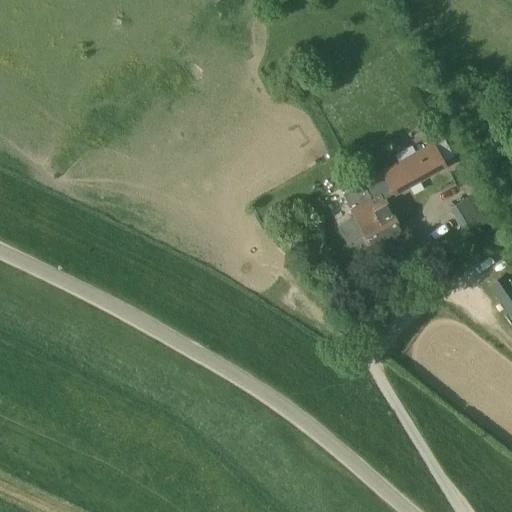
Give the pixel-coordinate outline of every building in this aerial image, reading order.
[(362,185),(371,200),(371,199),(381,217),(390,212),(384,201),(446,166),(433,144),(362,185)] [(449,207),(465,235),(491,221),(475,193),(449,207)] [(400,230),(390,212),(381,217),(371,199),(371,200),(352,211),(372,246),(400,230)] [(466,243),(472,250),(488,237),(482,230),(466,243)] [(511,320),(511,284),(504,274),(488,285),(511,320)]
